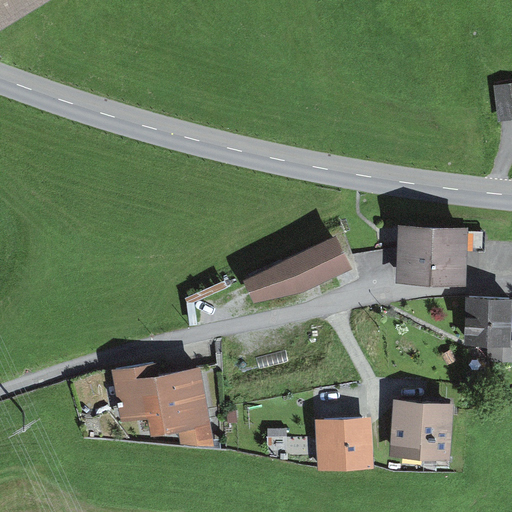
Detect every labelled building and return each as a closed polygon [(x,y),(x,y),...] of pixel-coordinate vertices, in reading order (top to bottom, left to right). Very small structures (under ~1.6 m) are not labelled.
[(0,0),(0,23),(40,0),(0,0)] [(467,230),(401,228),(399,279),(465,280),(467,230)] [(345,267),(334,243),(248,280),(259,305),(345,267)] [(511,299),(468,296),(465,339),(488,341),(486,364),(511,365),(511,340),(508,340),(511,299)] [(209,423),(201,367),(135,376),(143,431),(209,423)] [(454,405),(399,403),(397,454),(452,456),(454,405)] [(366,421),(317,423),(318,468),(368,466),(366,421)]
